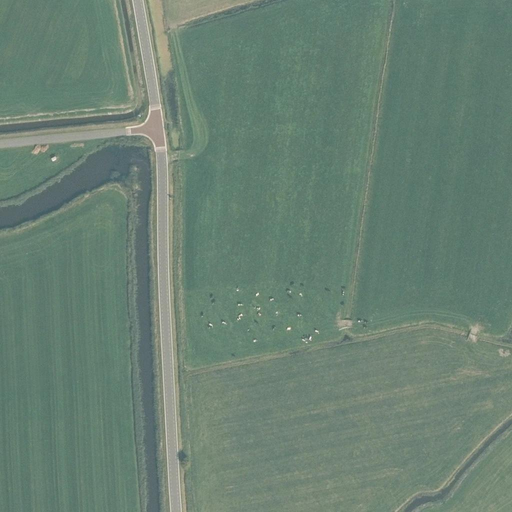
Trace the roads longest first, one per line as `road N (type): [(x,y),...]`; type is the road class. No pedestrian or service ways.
road 1 (tertiary): [(176,511),(157,129)]
road 2 (unclassified): [(0,144),(157,129)]
road 3 (tertiary): [(157,129),(136,0)]
